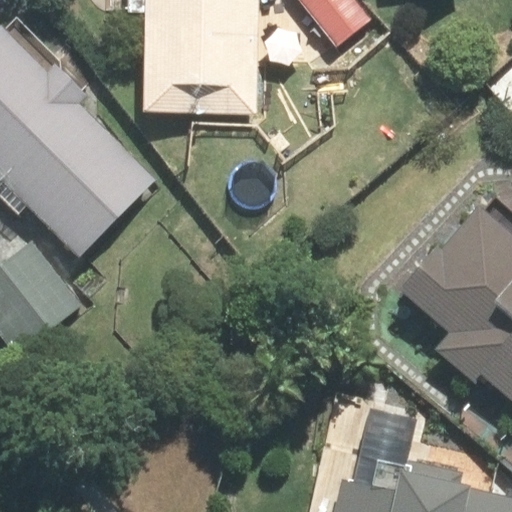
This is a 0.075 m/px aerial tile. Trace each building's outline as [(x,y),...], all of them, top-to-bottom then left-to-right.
[(261,120),(264,0),(129,0),(129,18),(150,19),(147,117),(261,120)] [(382,26),(360,0),(292,0),(341,59),(382,26)] [(0,178),(82,263),(164,183),(83,100),(93,90),(23,18),(0,41),(0,178)] [(511,232),(487,211),(410,298),(454,338),(442,351),(511,413),(511,232)] [(85,312),(36,243),(0,268),(0,335),(18,360),(85,312)] [(418,412),(341,397),(317,511),(511,511),(511,495),(405,474),(418,412)]
